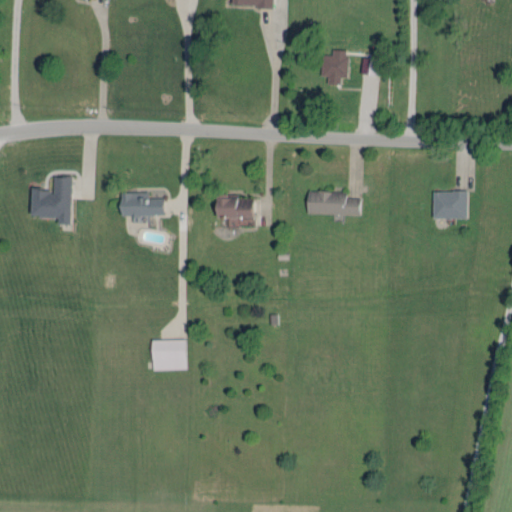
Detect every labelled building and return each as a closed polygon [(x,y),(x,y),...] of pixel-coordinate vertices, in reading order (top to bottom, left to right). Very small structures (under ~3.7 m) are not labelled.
[(316,51),(316,73),(322,73),(322,81),(335,81),(335,73),(341,73),(341,46),(326,46),(326,51),(316,51)] [(25,187),(24,213),(51,214),(51,220),(65,221),(66,173),(48,173),(48,187),(25,187)] [(300,210),(353,211),(354,194),(341,194),(341,188),(300,187),(300,210)] [(426,214),(460,215),(461,188),(426,187),(426,214)] [(143,188),(114,189),(114,213),(159,212),(159,194),(143,195),(143,188)] [(208,191),(209,215),(236,214),(236,220),(249,219),(248,194),(220,195),(220,191),(208,191)] [(180,335),(145,336),(146,366),(181,365),(180,335)]
